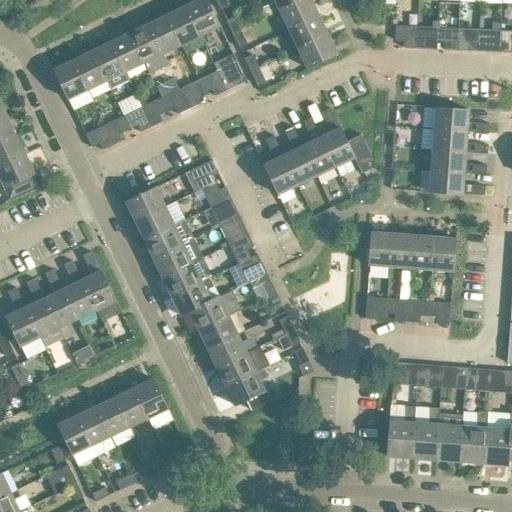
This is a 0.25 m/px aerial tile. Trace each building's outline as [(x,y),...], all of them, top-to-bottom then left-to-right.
[(197,0),(186,6),(201,35),(220,26),(207,0),(197,0)] [(216,0),(221,9),(229,5),(226,0),(216,0)] [(280,11),(302,0),(275,0),(276,1),(258,10),(262,19),(280,11)] [(290,29),(319,15),(311,0),(302,0),(280,11),(290,29)] [(200,36),(201,35),(186,6),(168,15),(182,45),(186,53),(204,45),(200,36)] [(163,53),(182,45),(168,15),(149,24),(163,53)] [(299,48),(328,34),(319,15),(290,29),(299,48)] [(233,34),(241,30),(241,29),(250,25),(248,21),(239,25),(235,17),(227,21),(233,34)] [(417,26),(416,48),(437,49),(437,42),(438,27),(438,21),(432,20),(432,27),(417,26)] [(144,63),(163,53),(149,24),(130,33),(144,63)] [(416,48),(417,26),(396,25),(395,40),(405,40),(405,47),(416,48)] [(457,50),(458,28),(438,27),(437,42),(446,42),(446,49),(457,50)] [(478,51),(479,29),(458,28),(457,50),(478,51)] [(499,52),(500,30),(479,29),(478,51),(499,52)] [(241,30),(233,34),(239,47),(247,43),(241,30)] [(511,45),(511,30),(500,30),(499,52),(511,52),(511,45)] [(126,72),(144,63),(130,33),(111,42),(126,72)] [(299,48),(308,68),(338,53),(328,34),(299,48)] [(125,72),(126,72),(111,42),(92,51),(107,81),(107,80),(111,88),(129,80),(125,72)] [(88,90),(107,81),(92,51),(74,60),(88,90)] [(251,72),(260,68),(253,54),(245,58),(251,72)] [(68,99),(88,90),(74,60),(54,69),(68,99)] [(228,66),(218,70),(228,91),(239,86),(235,78),(243,75),(236,61),(228,66)] [(251,72),(257,84),(266,80),(260,68),(251,72)] [(214,72),(198,80),(199,80),(205,93),(213,89),(216,96),(228,91),(218,70),(214,72)] [(188,77),(176,82),(180,89),(190,109),(208,100),(205,93),(199,80),(191,84),(188,77)] [(179,114),(190,109),(180,89),(161,97),(168,111),(175,107),(179,114)] [(160,115),(168,111),(161,97),(142,107),(152,126),(163,121),(160,115)] [(141,132),(152,126),(142,107),(123,116),(130,129),(137,125),(141,132)] [(435,128),(468,131),(469,109),(436,107),(435,128)] [(328,125),(337,121),(330,108),(322,112),(328,125)] [(0,143),(17,135),(8,116),(0,119),(0,143)] [(123,133),(130,129),(123,116),(105,125),(114,144),(126,139),(123,133)] [(309,134),(318,130),(312,117),(303,121),(309,134)] [(476,122),(475,132),(489,133),(490,123),(476,122)] [(103,150),(114,144),(105,125),(86,134),(93,147),(100,143),(103,150)] [(291,143),(299,139),(293,126),(284,130),(291,143)] [(361,133),(347,140),(341,127),(321,137),(335,166),(354,157),(358,166),(359,166),(362,173),(371,168),(368,162),(374,159),(361,133)] [(466,152),(468,131),(435,128),(433,149),(466,152)] [(0,166),(26,154),(17,135),(0,143),(0,166)] [(272,152),(280,148),(274,135),(266,139),(272,152)] [(317,175),(335,166),(321,137),(302,146),(317,175)] [(475,143),(474,152),(488,154),(489,144),(475,143)] [(298,185),(317,175),(302,146),(284,155),(298,185)] [(464,173),(466,152),(433,149),(431,170),(464,173)] [(38,171),(35,172),(26,154),(0,166),(0,175),(11,200),(45,184),(38,171)] [(278,194),(298,185),(284,155),(264,164),(278,194)] [(194,193),(216,182),(212,175),(219,172),(213,160),(185,172),(194,193)] [(473,164),(472,173),(486,174),(487,165),(473,164)] [(463,195),(464,173),(431,170),(430,192),(463,195)] [(208,186),(202,189),(206,197),(220,190),(216,182),(208,186)] [(471,194),(485,195),(485,186),(471,184),(471,194)] [(166,206),(165,205),(156,187),(126,201),(136,221),(166,206)] [(220,226),(234,219),(230,212),(237,209),(231,198),(211,207),(220,226)] [(145,239),(174,225),(166,206),(136,221),(145,239)] [(234,219),(220,226),(229,245),(249,236),(240,216),(234,219)] [(193,238),(189,229),(184,220),(174,225),(145,239),(154,258),(184,244),(183,243),(193,238)] [(391,267),(393,234),(371,232),(369,265),(391,267)] [(412,268),(414,235),(393,234),(391,267),(412,268)] [(432,269),(435,236),(414,235),(412,268),(432,269)] [(248,249),(254,246),(249,236),(229,245),(238,264),(252,257),(248,249)] [(432,269),(454,271),(456,238),(435,236),(432,269)] [(204,257),(194,238),(193,238),(183,243),(184,244),(154,258),(163,277),(204,257)] [(89,268),(98,264),(92,251),(83,255),(89,268)] [(252,257),(238,264),(244,276),(247,282),(251,281),(267,273),(258,254),(252,257)] [(201,281),(209,277),(212,276),(204,257),(163,277),(172,296),(202,282),(201,281)] [(73,260),(64,264),(70,277),(79,273),(73,260)] [(238,264),(230,268),(236,280),(244,276),(238,264)] [(54,269),(46,273),(52,286),(60,282),(54,269)] [(116,300),(106,279),(102,270),(83,280),(97,310),(100,316),(102,320),(121,311),(116,300)] [(267,273),(251,281),(254,288),(262,284),(268,296),(277,292),(267,273)] [(202,282),(172,296),(181,315),(190,311),(190,310),(211,300),(205,289),(213,286),(209,277),(201,281),(202,282)] [(36,278),(27,282),(33,295),(41,291),(36,278)] [(78,319),(97,310),(83,280),(64,289),(78,319)] [(17,287),(8,291),(15,304),(23,299),(17,287)] [(59,328),(78,319),(64,289),(45,298),(59,328)] [(241,308),(232,290),(211,300),(190,310),(190,311),(199,329),(229,315),(241,308)] [(275,310),(283,306),(277,292),(268,296),(275,310)] [(380,297),(379,312),(387,313),(389,298),(380,297)] [(41,337),(59,328),(45,298),(26,307),(41,337)] [(389,298),(387,313),(395,314),(397,299),(389,298)] [(422,301),(421,315),(429,316),(430,301),(422,301)] [(430,301),(429,316),(437,317),(438,302),(430,301)] [(21,346),(41,337),(26,307),(7,317),(21,346)] [(203,351),(208,348),(238,334),(229,315),(199,329),(193,332),(203,351)] [(286,334),(295,329),(288,316),(280,320),(286,334)] [(283,350),(301,342),(295,329),(286,334),(277,338),(283,350)] [(247,353),(247,352),(238,334),(208,348),(217,367),(247,353)] [(0,341),(0,343),(6,355),(14,351),(8,338),(0,341)] [(269,365),(260,345),(247,352),(247,353),(217,367),(226,386),(264,368),(269,365)] [(309,360),(303,347),(295,351),(301,364),(309,360)] [(309,360),(301,364),(299,365),(304,376),(315,371),(309,360)] [(417,386),(419,363),(395,362),(393,384),(417,386)] [(18,380),(26,376),(20,363),(12,367),(18,380)] [(443,365),(428,364),(419,363),(417,386),(442,387),(443,365)] [(465,389),(467,367),(443,365),(442,387),(465,389)] [(489,391),(491,369),(467,367),(465,389),(489,391)] [(265,391),(260,380),(268,376),(264,368),(226,386),(236,405),(247,400),(253,411),(278,398),(273,388),(265,391)] [(511,370),(491,369),(489,391),(505,392),(505,385),(511,385),(511,370)] [(32,389),(30,384),(26,376),(18,380),(24,393),(32,389)] [(149,418),(168,408),(154,378),(134,388),(149,418)] [(130,427),(149,418),(134,388),(116,397),(130,427)] [(111,436),(130,427),(116,397),(97,406),(111,436)] [(88,402),(75,409),(78,415),(92,445),(111,436),(97,406),(91,409),(88,402)] [(412,458),(416,406),(406,406),(405,421),(390,420),(387,456),(412,458)] [(415,422),(412,458),(436,459),(440,413),(440,408),(430,407),(429,423),(415,422)] [(484,463),(487,427),(488,411),(478,411),(478,412),(463,411),(463,415),(460,461),(484,463)] [(460,461),(463,415),(440,413),(436,459),(460,461)] [(73,454),(92,445),(78,415),(58,424),(73,454)] [(511,429),(510,429),(487,427),(484,463),(509,465),(509,460),(511,429)] [(60,446),(51,450),(57,463),(66,459),(60,446)] [(172,465),(185,459),(181,451),(168,457),(172,465)] [(159,472),(172,465),(168,457),(154,463),(159,472)] [(77,483),(71,470),(68,464),(46,475),(56,493),(69,487),(77,483)] [(134,484),(147,477),(143,469),(130,475),(134,484)] [(0,497),(11,492),(2,472),(0,473),(0,497)] [(130,475),(117,481),(121,490),(134,484),(130,475)] [(69,487),(76,500),(84,496),(77,483),(69,487)] [(97,501),(110,495),(106,487),(93,493),(97,501)] [(0,511),(17,511),(20,511),(11,492),(0,497),(0,511)]
